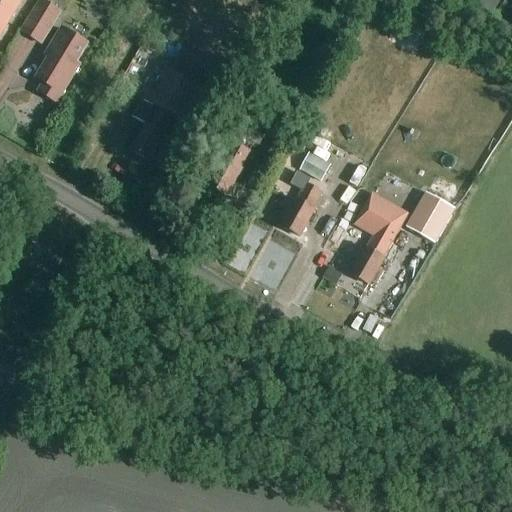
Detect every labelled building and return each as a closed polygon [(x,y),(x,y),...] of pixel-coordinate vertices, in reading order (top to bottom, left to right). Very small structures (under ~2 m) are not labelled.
[(0,0),(0,33),(20,0),(0,0)] [(60,13),(40,0),(21,31),(41,43),(60,13)] [(504,0),(482,0),(473,15),(489,25),(504,0)] [(496,17),(492,24),(500,27),(503,21),(496,17)] [(37,92),(56,103),(79,65),(76,63),(87,45),(61,28),(48,49),(51,51),(35,78),(42,83),(37,92)] [(203,89),(165,68),(153,90),(142,84),(135,97),(141,101),(131,119),(145,127),(131,152),(149,162),(163,135),(162,134),(171,118),(184,124),(203,89)] [(212,131),(233,142),(223,159),(208,186),(225,196),(240,169),(239,168),(249,151),(254,154),(268,132),(246,119),(245,122),(224,109),(212,131)] [(288,153),(297,132),(283,126),(274,147),(288,153)] [(308,154),(299,171),(321,183),(330,166),(308,154)] [(280,227),(298,237),(313,210),(311,209),(321,191),(306,183),(308,180),(297,174),(291,185),(301,190),(280,227)] [(425,193),(405,229),(434,245),(454,210),(425,193)] [(366,248),(350,275),(367,285),(383,258),(405,221),(369,199),(356,220),(376,231),(366,248)] [(289,287),(304,294),(312,276),(297,269),(289,287)]
